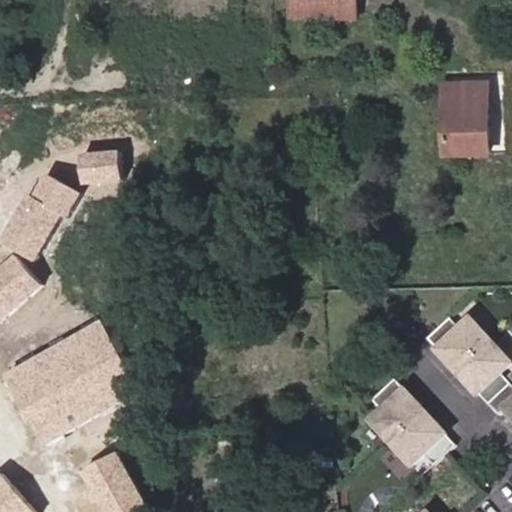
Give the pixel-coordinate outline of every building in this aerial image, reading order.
[(356,0),(294,0),(294,18),(356,21),(356,0)] [(488,85),(449,86),(449,154),(488,154),(488,85)] [(117,149),(78,153),(82,184),(120,180),(117,149)] [(77,193),(45,174),(32,197),(27,194),(0,240),(0,242),(36,264),(77,193)] [(0,318),(36,289),(11,258),(0,266),(0,318)] [(428,342),(499,420),(506,413),(511,419),(511,387),(501,376),(511,366),(472,322),(460,333),(450,322),(428,342)] [(98,324),(4,378),(42,444),(136,390),(98,324)] [(434,468),(456,447),(395,382),(373,403),(383,414),(372,424),(413,468),(423,457),(434,468)] [(150,511),(115,450),(81,470),(105,511),(150,511)] [(30,511),(0,475),(0,511),(30,511)]
